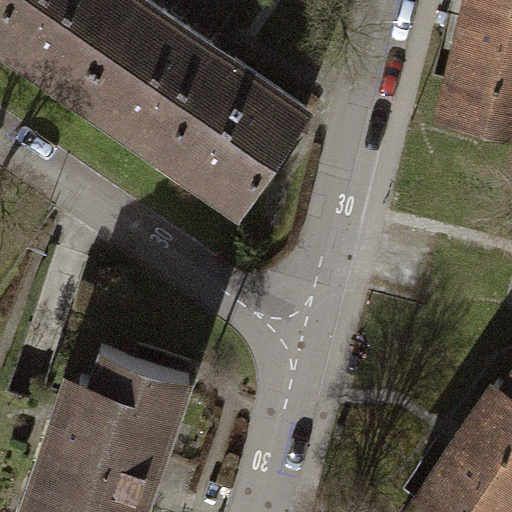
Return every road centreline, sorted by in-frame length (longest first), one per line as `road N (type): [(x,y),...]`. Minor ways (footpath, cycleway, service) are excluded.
road 1 (residential): [(0,120),(308,333)]
road 2 (residential): [(308,333),(393,0)]
road 3 (residential): [(258,511),(308,333)]
